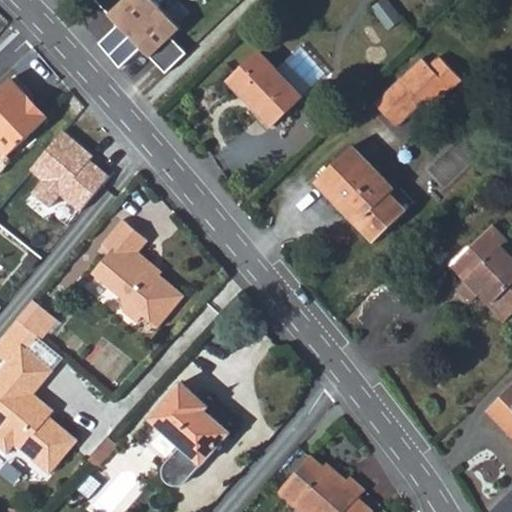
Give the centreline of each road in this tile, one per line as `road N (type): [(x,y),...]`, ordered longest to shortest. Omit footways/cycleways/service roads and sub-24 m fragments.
road 1 (residential): [(44,23),(342,371)]
road 2 (unknown): [(156,150),(0,325)]
road 3 (residential): [(342,371),(221,511)]
road 4 (residential): [(342,371),(441,511)]
